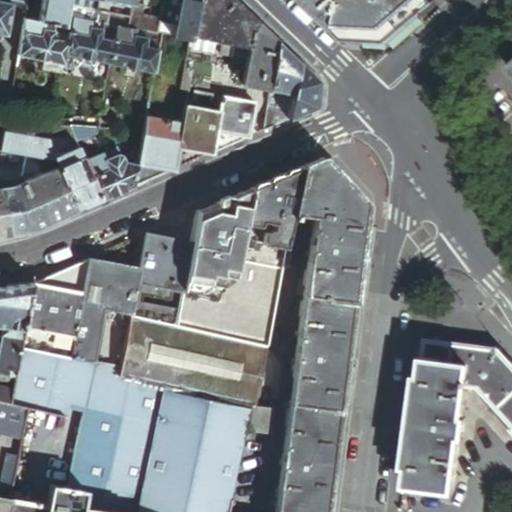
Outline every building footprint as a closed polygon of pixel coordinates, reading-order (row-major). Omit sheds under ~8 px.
[(67,0),(42,0),(38,20),(44,22),(55,24),(62,25),(67,4),(67,0)] [(97,0),(67,0),(67,4),(85,7),(96,9),(97,0)] [(111,1),(107,0),(97,0),(96,9),(109,12),(111,1)] [(131,0),(131,4),(130,11),(141,13),(143,0),(131,0)] [(152,0),(149,15),(158,17),(161,0),(152,0)] [(197,0),(180,0),(172,36),(189,39),(190,35),(197,0)] [(276,43),(231,0),(197,0),(190,35),(215,41),(222,42),(249,48),(246,62),(241,87),(268,91),(276,43)] [(304,0),(333,28),(339,0),(304,0)] [(339,0),(333,28),(345,39),(388,43),(421,12),(409,0),(339,0)] [(425,0),(409,0),(421,12),(430,5),(425,0)] [(0,32),(4,33),(9,3),(0,1),(0,32)] [(85,7),(67,4),(62,25),(70,27),(72,18),(82,20),(83,14),(85,7)] [(96,9),(85,7),(83,14),(97,17),(96,23),(101,24),(100,28),(98,37),(113,39),(116,25),(118,13),(109,12),(96,9)] [(141,13),(130,11),(129,16),(127,27),(135,29),(146,31),(155,33),(158,18),(158,17),(149,15),(141,13)] [(127,27),(129,16),(118,13),(116,25),(127,27)] [(44,22),(38,20),(24,18),(17,55),(41,59),(60,63),(63,64),(65,54),(67,42),(52,39),(53,31),(43,29),(44,22)] [(72,18),(70,27),(67,42),(65,54),(108,63),(113,39),(98,37),(100,28),(87,26),(88,21),(82,20),(72,18)] [(163,19),(158,18),(155,33),(160,34),(165,35),(166,24),(163,19)] [(53,31),(55,24),(44,22),(43,29),(53,31)] [(70,27),(62,25),(55,24),(53,31),(52,39),(67,42),(70,27)] [(135,29),(127,27),(116,25),(113,39),(108,63),(153,71),(157,48),(143,46),(145,37),(134,35),(135,29)] [(155,33),(146,31),(145,37),(143,46),(157,48),(160,34),(155,33)] [(215,41),(190,35),(189,39),(187,49),(212,55),(215,41)] [(219,57),(246,62),(249,48),(222,42),(219,57)] [(297,63),(276,43),(268,91),(291,95),(297,63)] [(41,59),(38,71),(58,75),(60,63),(41,59)] [(317,83),(297,63),(291,95),(291,99),(289,111),(287,120),(315,108),(317,83)] [(179,89),(187,91),(191,70),(183,69),(179,89)] [(276,96),(291,99),(291,95),(268,91),(262,131),(273,126),(276,109),(275,108),(276,96)] [(218,106),(220,97),(193,92),(192,101),(218,106)] [(276,109),(289,111),(291,99),(276,96),(275,108),(276,109)] [(214,131),(247,137),(253,103),(220,97),(218,106),(217,111),(214,131)] [(176,147),(209,153),(214,131),(217,111),(184,105),(181,123),(176,147)] [(276,109),(273,126),(287,120),(289,111),(276,109)] [(137,163),(172,170),(176,147),(181,123),(145,117),(137,163)] [(23,136),(25,123),(4,123),(3,132),(23,136)] [(50,125),(49,139),(76,140),(70,125),(50,125)] [(89,126),(70,125),(76,140),(76,142),(94,139),(95,133),(91,128),(89,126)] [(209,153),(247,137),(214,131),(209,153)] [(85,162),(79,147),(54,158),(49,139),(23,136),(3,132),(0,147),(0,150),(54,162),(57,168),(75,210),(100,200),(91,177),(85,162)] [(172,170),(209,153),(176,147),(172,170)] [(54,162),(0,150),(0,157),(43,166),(45,173),(57,168),(54,162)] [(113,150),(101,155),(104,162),(116,158),(113,150)] [(107,170),(104,162),(101,155),(85,162),(91,177),(107,170)] [(100,200),(133,187),(136,166),(122,163),(121,161),(120,159),(118,158),(116,158),(104,162),(107,170),(91,177),(100,200)] [(293,214),(298,215),(314,217),(273,511),(322,511),(364,205),(345,185),(321,159),(302,167),(293,214)] [(133,187),(172,170),(137,163),(136,166),(133,187)] [(263,245),(286,250),(292,219),(293,214),(302,167),(252,189),(245,225),(258,227),(261,224),(262,222),(274,224),(273,229),(266,233),(263,245)] [(75,210),(57,168),(45,173),(12,186),(29,228),(75,210)] [(12,186),(0,187),(0,236),(29,228),(12,186)] [(238,240),(241,241),(245,225),(252,189),(246,191),(238,240)] [(246,191),(242,193),(234,239),(238,240),(246,191)] [(234,239),(242,193),(196,213),(192,232),(234,239)] [(187,261),(227,269),(234,239),(192,232),(190,244),(187,261)] [(181,293),(187,261),(190,244),(146,236),(144,236),(137,269),(134,284),(181,293)] [(234,239),(227,269),(257,275),(263,245),(241,241),(238,240),(234,239)] [(266,345),(286,250),(263,245),(257,275),(227,269),(187,261),(181,293),(176,314),(174,326),(266,345)] [(80,293),(86,259),(31,283),(80,293)] [(134,268),(86,259),(80,293),(78,306),(101,310),(125,315),(134,268)] [(125,315),(129,317),(131,304),(133,288),(134,284),(137,269),(134,268),(125,315)] [(18,348),(31,283),(0,286),(0,326),(0,327),(0,366),(14,370),(18,348)] [(80,293),(31,283),(18,348),(68,358),(78,306),(80,293)] [(131,304),(140,306),(144,290),(133,288),(131,304)] [(129,317),(174,326),(176,314),(140,306),(131,304),(129,317)] [(68,358),(91,362),(101,310),(78,306),(68,358)] [(254,406),(266,345),(174,326),(129,317),(119,368),(117,378),(161,387),(250,406),(254,406)] [(421,340),(401,485),(449,491),(457,437),(459,437),(462,420),(460,419),(464,386),(469,347),(421,340)] [(511,367),(497,351),(469,347),(464,386),(476,388),(511,428),(511,430),(511,431),(511,367)] [(79,511),(135,511),(161,387),(117,378),(119,368),(91,362),(68,358),(18,348),(14,370),(12,382),(11,388),(7,404),(26,409),(61,416),(47,487),(82,493),(79,511)] [(0,379),(12,382),(14,370),(0,366),(0,379)] [(0,402),(7,404),(11,388),(0,385),(0,402)] [(225,511),(250,406),(161,387),(135,511),(225,511)] [(26,409),(7,404),(0,402),(0,434),(20,439),(26,409)] [(268,434),(271,410),(252,408),(249,431),(268,434)] [(0,487),(10,490),(16,457),(4,454),(0,476),(0,487)] [(43,507),(42,511),(78,511),(79,511),(82,493),(47,487),(43,507)] [(5,511),(42,511),(43,507),(8,500),(5,511)]
